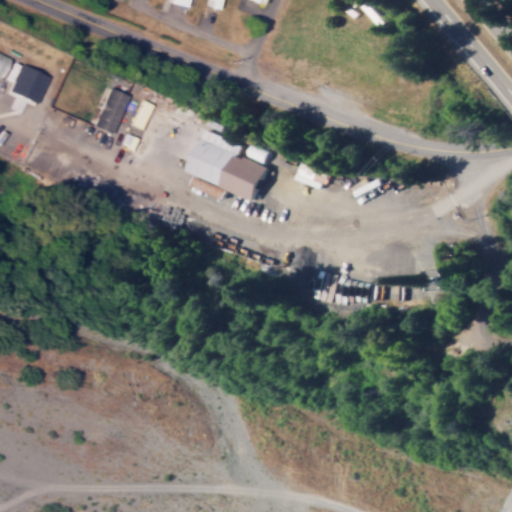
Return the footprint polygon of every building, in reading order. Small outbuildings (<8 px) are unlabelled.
[(219,0),(204,0),(204,6),(218,8),(219,0)] [(9,53),(0,49),(0,72),(1,73),(9,53)] [(5,91),(33,104),(45,76),(17,64),(5,91)] [(88,126),(108,134),(125,95),(105,86),(88,126)] [(240,144),(202,128),(184,171),(252,199),(265,166),(236,154),(240,144)] [(226,189),(194,176),(190,185),(222,199),(226,189)]
